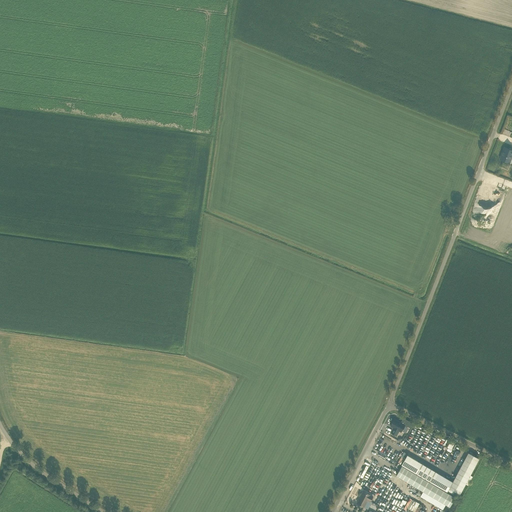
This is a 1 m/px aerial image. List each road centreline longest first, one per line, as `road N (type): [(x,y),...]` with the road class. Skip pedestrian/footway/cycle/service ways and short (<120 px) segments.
road 1 (unclassified): [(390,401),(511,80)]
road 2 (unclassified): [(106,511),(21,454),(0,424)]
road 3 (unclassified): [(511,462),(390,401)]
road 4 (unclassified): [(331,511),(390,401)]
